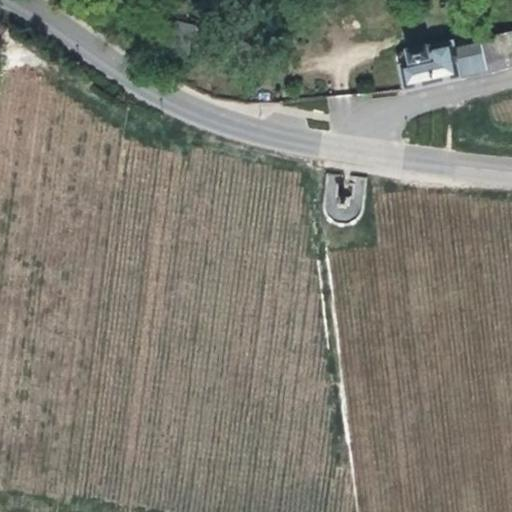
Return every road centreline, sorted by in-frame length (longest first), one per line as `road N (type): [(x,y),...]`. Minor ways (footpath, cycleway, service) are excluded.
road 1 (tertiary): [(8,0),(150,86),(245,129),(511,173)]
road 2 (track): [(321,145),(316,220),(356,511)]
